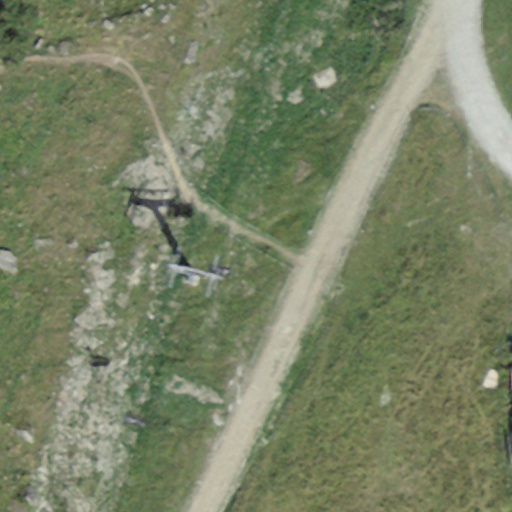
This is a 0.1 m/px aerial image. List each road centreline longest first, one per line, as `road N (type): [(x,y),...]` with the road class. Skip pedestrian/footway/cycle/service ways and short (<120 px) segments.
road 1 (track): [(202,511),(446,0)]
road 2 (residential): [(511,159),(470,85),(449,0)]
